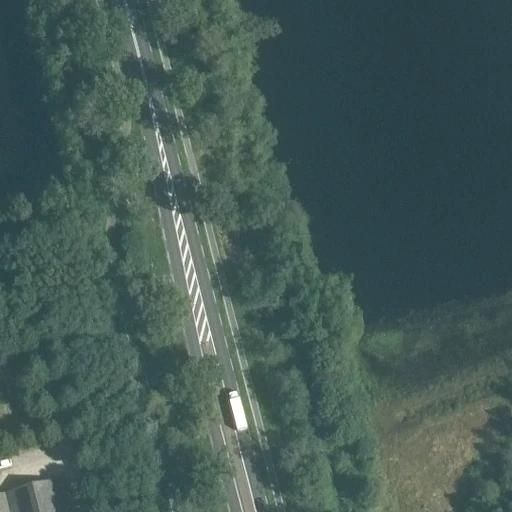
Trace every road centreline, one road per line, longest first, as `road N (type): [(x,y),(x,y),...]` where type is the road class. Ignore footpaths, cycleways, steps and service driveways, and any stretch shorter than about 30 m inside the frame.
road 1 (primary): [(248,511),(118,0)]
road 2 (track): [(0,373),(51,360),(127,308),(191,287)]
